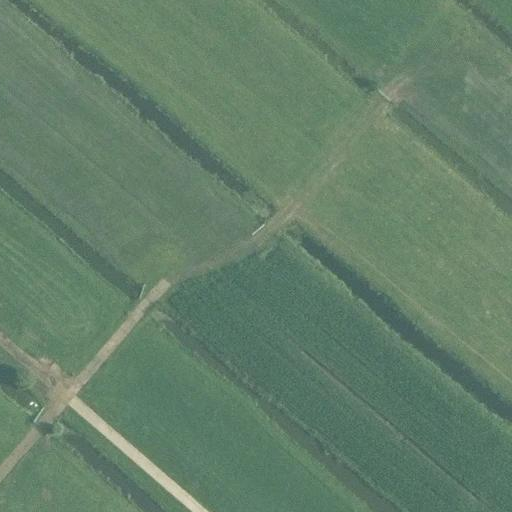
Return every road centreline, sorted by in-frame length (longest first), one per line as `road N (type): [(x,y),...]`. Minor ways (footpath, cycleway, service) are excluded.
road 1 (track): [(0,475),(174,269)]
road 2 (track): [(0,338),(200,511)]
